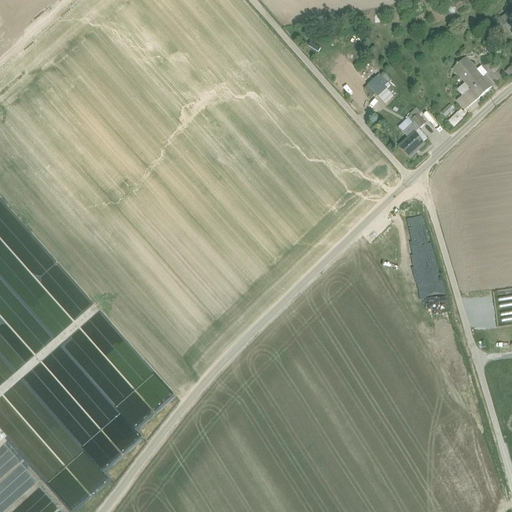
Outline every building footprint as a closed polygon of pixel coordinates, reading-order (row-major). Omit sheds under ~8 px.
[(511,34),(511,13),(501,20),(511,35),(511,34)] [(477,70),(466,58),(453,69),(455,71),(454,73),(457,75),(458,75),(470,89),(478,99),(492,87),(483,77),(486,75),(486,72),(482,68),(479,67),(477,70)] [(387,89),(378,97),(385,105),(394,97),(387,89)] [(470,89),(463,95),(471,105),(478,99),(470,89)] [(471,105),(463,95),(457,101),(465,110),(471,105)] [(453,127),(468,114),(462,108),(453,116),(452,115),(447,120),(453,127)] [(426,124),(418,115),(411,121),(414,124),(419,130),(426,124)] [(419,130),(414,124),(404,134),(409,139),(399,148),(410,159),(425,145),(423,143),(427,139),(419,130)] [(408,220),(417,246),(428,242),(418,216),(408,220)]
